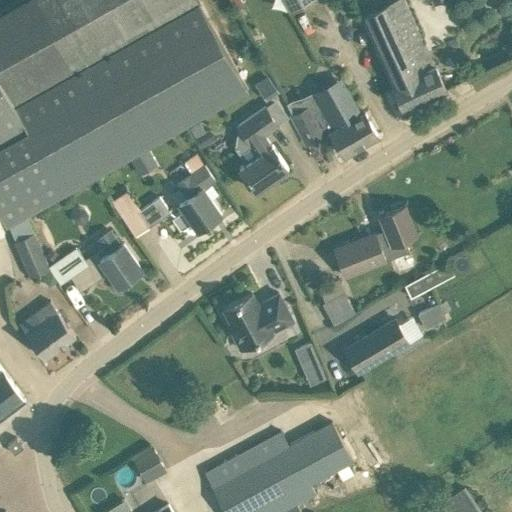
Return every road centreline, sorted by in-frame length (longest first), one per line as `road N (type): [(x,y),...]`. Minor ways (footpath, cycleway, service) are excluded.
road 1 (unclassified): [(59,511),(41,439),(57,394),(191,286),(391,149),(511,81)]
road 2 (unknown): [(78,377),(173,448),(198,511)]
